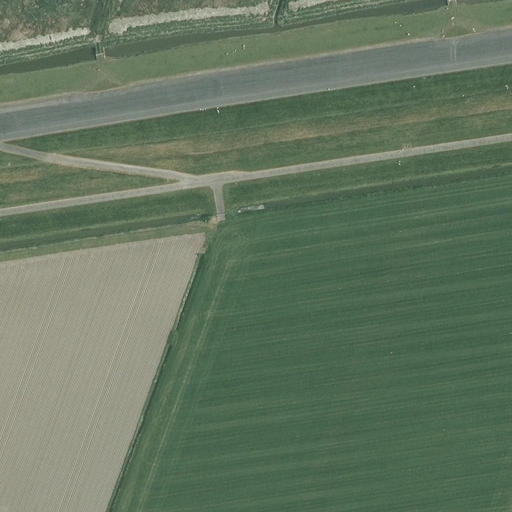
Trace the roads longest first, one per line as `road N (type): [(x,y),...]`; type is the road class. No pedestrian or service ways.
road 1 (track): [(0,137),(511,59)]
road 2 (track): [(216,181),(0,145)]
